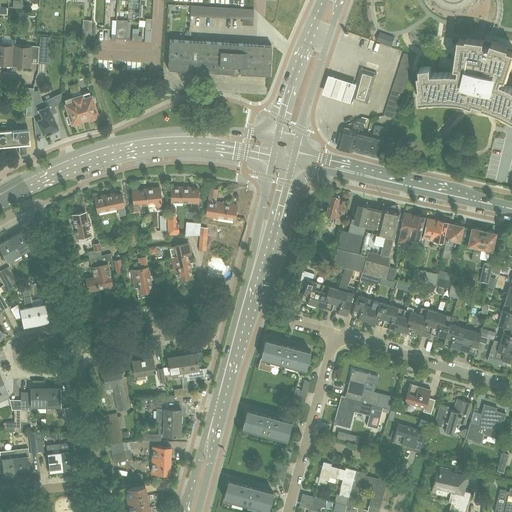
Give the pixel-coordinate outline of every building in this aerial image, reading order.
[(435,0),(437,1),(439,3),(442,6),(445,7),(447,8),(452,9),(457,9),(462,8),(466,7),(471,4),(474,1),(474,0),(435,0)] [(190,15),(243,19),(253,19),(254,9),(245,9),(191,5),(190,15)] [(115,34),(115,38),(126,39),(128,20),(116,20),(115,34)] [(511,61),(511,49),(511,50),(511,48),(492,41),(488,40),(479,39),(467,37),(467,39),(460,38),(458,49),(456,66),(460,67),(459,72),(449,72),(432,72),(431,66),(421,67),(421,71),(417,72),(420,101),(429,100),(445,99),(456,100),(464,101),(478,106),(483,107),(484,106),(491,108),(502,112),(509,116),(511,117),(511,86),(510,86),(501,82),(501,80),(502,77),(506,78),(511,65),(511,61)] [(84,38),(85,50),(93,51),(92,39),(84,38)] [(272,45),(170,39),(168,69),(266,75),(270,75),(272,45)] [(0,64),(13,65),(14,44),(0,43),(0,64)] [(14,44),(13,65),(31,67),(31,63),(32,45),(14,44)] [(402,58),(412,61),(414,56),(404,53),(402,58)] [(411,66),(412,61),(402,58),(401,63),(411,66)] [(409,71),(411,66),(401,63),(399,68),(409,71)] [(407,76),(409,71),(399,68),(397,73),(407,76)] [(368,103),(377,73),(361,69),(356,87),(353,99),(368,103)] [(406,82),(407,76),(397,73),(396,78),(406,82)] [(356,87),(329,78),(323,97),(351,106),(356,87)] [(404,87),(406,82),(396,78),(394,84),(404,87)] [(89,92),(82,94),(78,83),(74,85),(77,96),(85,118),(90,117),(91,119),(96,117),(96,115),(97,114),(91,96),(89,92)] [(402,92),(404,87),(394,84),(393,89),(402,92)] [(85,118),(77,96),(74,85),(69,86),(73,97),(65,99),(67,104),(66,104),(72,122),(74,122),(74,124),(80,122),(79,120),(85,118)] [(25,87),(24,105),(26,105),(26,116),(33,116),(33,115),(33,101),(33,96),(34,94),(34,88),(25,87)] [(401,97),(402,92),(393,89),(391,94),(401,97)] [(33,116),(34,129),(40,126),(44,135),(47,134),(52,131),(54,133),(58,131),(58,128),(59,128),(52,114),(58,111),(55,105),(54,102),(51,104),(45,106),(40,94),(34,94),(33,96),(33,115),(33,116)] [(399,102),(401,97),(391,94),(389,99),(399,102)] [(398,107),(399,102),(389,99),(388,104),(398,107)] [(396,112),(398,107),(388,104),(386,109),(396,112)] [(394,118),(396,112),(386,109),(384,114),(394,118)] [(0,130),(0,146),(19,145),(19,155),(20,155),(27,152),(26,144),(30,144),(29,128),(25,129),(24,121),(16,121),(17,129),(0,130)] [(353,150),(359,124),(354,123),(352,130),(345,128),(341,131),(337,146),(353,150)] [(363,153),(368,134),(363,133),(365,126),(359,124),(353,150),(363,153)] [(368,134),(363,153),(380,157),(385,138),(381,137),(383,127),(376,125),(373,135),(368,134)] [(146,189),(148,203),(156,203),(156,207),(161,206),(160,187),(146,189)] [(193,187),(171,187),(171,199),(187,199),(187,201),(190,201),(190,202),(198,202),(198,189),(193,189),(193,187)] [(139,204),(148,203),(146,189),(132,190),(134,204),(131,204),(132,212),(140,211),(139,204)] [(217,190),(210,189),(206,215),(215,216),(218,217),(219,215),(235,217),(237,205),(216,201),(217,190)] [(125,213),(124,206),(121,194),(117,195),(116,193),(115,193),(94,197),(97,209),(113,206),(113,208),(116,207),(117,207),(118,207),(119,215),(125,213)] [(339,197),(330,195),(325,214),(326,214),(325,219),(330,220),(332,215),(335,216),(334,222),(340,224),(341,217),(342,217),(346,200),(338,199),(339,197)] [(360,202),(358,203),(356,203),(354,204),(350,221),(349,227),(365,231),(360,253),(366,255),(372,232),(378,208),(367,205),(365,203),(360,202)] [(389,255),(399,212),(399,211),(381,206),(381,209),(378,208),(372,232),(366,255),(362,271),(362,272),(386,277),(389,265),(389,255)] [(85,212),(73,214),(78,237),(90,235),(88,226),(91,225),(90,220),(87,221),(85,212)] [(415,215),(404,213),(400,231),(401,231),(399,239),(409,242),(410,239),(418,241),(424,217),(415,215)] [(425,248),(427,237),(442,241),(446,222),(438,220),(438,221),(427,219),(423,237),(421,236),(418,246),(425,248)] [(464,228),(462,227),(462,226),(461,226),(461,224),(454,222),(454,224),(450,223),(444,248),(449,250),(450,243),(451,243),(452,239),(459,241),(460,236),(462,236),(464,228)] [(464,228),(462,236),(470,238),(469,244),(474,245),(471,259),(478,260),(480,249),(484,231),(480,230),(480,228),(476,227),(472,228),(472,229),(464,228)] [(364,234),(342,229),(338,245),(360,251),(364,234)] [(484,231),(480,249),(490,252),(494,233),(492,230),(488,229),(487,231),(484,231)] [(11,237),(21,254),(34,246),(24,230),(11,237)] [(206,249),(208,231),(201,230),(199,249),(206,249)] [(0,248),(8,261),(21,254),(11,237),(0,243),(0,248)] [(46,257),(43,244),(42,238),(35,240),(39,258),(46,257)] [(89,259),(101,255),(98,243),(93,244),(94,250),(87,252),(89,259)] [(192,277),(187,254),(192,254),(190,243),(169,247),(174,272),(179,271),(180,280),(192,277)] [(158,253),(157,245),(149,247),(151,254),(158,253)] [(504,248),(497,246),(495,256),(499,257),(500,255),(502,256),(504,248)] [(360,253),(337,247),(333,263),(362,271),(366,255),(360,253)] [(450,250),(444,248),(442,256),(449,258),(450,250)] [(107,261),(108,261),(112,260),(110,253),(106,254),(101,255),(89,259),(91,266),(92,265),(94,273),(96,272),(97,276),(86,278),(89,290),(112,285),(107,261)] [(152,290),(147,267),(148,267),(146,257),(139,258),(141,269),(131,271),(134,284),(138,283),(140,293),(152,290)] [(480,281),(488,283),(493,264),(486,262),(484,263),(480,281)] [(389,265),(386,277),(394,279),(396,267),(389,265)] [(3,269),(13,286),(11,283),(16,280),(8,266),(3,269)] [(345,266),(338,288),(335,299),(333,303),(339,305),(337,312),(347,315),(353,293),(345,290),(346,287),(347,287),(353,269),(345,266)] [(48,267),(37,273),(41,279),(49,274),(49,272),(48,267)] [(4,291),(13,286),(3,269),(0,270),(0,277),(4,285),(1,286),(4,291)] [(316,305),(323,283),(312,280),(315,273),(303,269),(299,285),(305,286),(302,295),(309,296),(307,302),(316,305)] [(421,273),(414,272),(412,279),(419,281),(421,273)] [(41,279),(37,273),(27,279),(30,284),(41,279)] [(498,278),(491,276),(489,282),(488,286),(495,289),(496,285),(498,278)] [(450,288),(452,281),(438,277),(436,285),(450,288)] [(338,288),(323,283),(316,305),(325,308),(329,297),(335,299),(338,288)] [(460,299),(463,287),(451,284),(448,296),(460,299)] [(0,293),(0,305),(2,310),(8,306),(1,293),(0,293)] [(358,294),(354,309),(360,311),(358,318),(367,321),(374,299),(358,294)] [(511,295),(507,294),(502,309),(511,311),(511,295)] [(36,324),(32,305),(30,296),(24,297),(24,299),(25,301),(27,307),(20,308),(18,304),(10,308),(14,314),(18,313),(18,317),(21,316),(23,326),(36,324)] [(385,315),(389,304),(374,299),(367,321),(376,323),(378,318),(384,320),(385,315)] [(49,321),(48,319),(45,303),(32,305),(36,324),(49,321)] [(397,330),(404,309),(389,304),(385,315),(391,317),(388,327),(397,330)] [(414,332),(421,335),(422,335),(423,334),(424,331),(427,320),(433,322),(437,311),(421,307),(419,313),(420,313),(416,324),(414,332)] [(420,313),(419,313),(404,309),(397,330),(407,333),(410,322),(416,324),(420,313)] [(511,311),(502,309),(497,324),(504,326),(511,328),(511,311)] [(446,333),(450,323),(452,316),(437,311),(433,322),(439,324),(436,335),(445,337),(446,333)] [(459,349),(466,327),(450,323),(446,333),(453,335),(449,346),(459,349)] [(511,328),(504,326),(499,342),(511,345),(511,342),(511,328)] [(466,327),(459,349),(468,352),(469,347),(475,349),(481,332),(466,327)] [(480,335),(487,337),(489,330),(482,328),(480,335)] [(266,339),(261,357),(283,363),(288,344),(285,343),(285,344),(266,339)] [(491,351),(496,353),(493,362),(505,366),(507,361),(511,362),(511,351),(509,351),(511,345),(499,342),(494,340),(492,344),(493,344),(491,351)] [(288,344),(283,363),(305,369),(310,351),(290,346),(291,344),(288,344)] [(188,375),(187,371),(199,369),(197,360),(201,360),(202,354),(201,352),(196,353),(181,355),(183,372),(184,376),(187,375),(188,375)] [(171,374),(183,372),(181,355),(168,357),(171,374)] [(153,358),(132,361),(135,375),(155,371),(153,358)] [(163,367),(157,368),(160,382),(166,381),(163,367)] [(120,368),(101,372),(105,388),(113,386),(118,409),(127,407),(122,384),(123,384),(120,368)] [(385,399),(379,397),(379,394),(364,390),(368,373),(352,369),(344,396),(344,397),(377,405),(383,407),(385,399)] [(301,391),(307,392),(310,382),(304,379),(301,391)] [(0,406),(6,404),(4,398),(9,396),(3,382),(0,383),(0,406)] [(429,390),(410,384),(405,401),(424,407),(423,411),(431,413),(435,399),(427,397),(429,390)] [(31,406),(46,406),(46,387),(30,387),(31,406)] [(46,387),(46,406),(61,406),(61,387),(46,387)] [(307,392),(301,391),(295,389),(294,395),(306,398),(307,392)] [(304,404),(306,398),(294,395),(292,400),(298,402),(304,404)] [(344,397),(344,396),(341,395),(333,424),(349,428),(354,411),(369,415),(366,426),(377,428),(383,407),(377,405),(344,397)] [(472,403),(457,398),(453,410),(447,408),(448,405),(440,403),(434,423),(445,426),(444,430),(453,433),(457,422),(465,424),(472,403)] [(301,414),(304,404),(298,402),(295,414),(301,414)] [(483,406),(478,424),(470,422),(465,437),(482,442),(484,434),(496,438),(502,419),(504,420),(506,413),(496,410),(497,407),(483,403),(483,406)] [(164,421),(181,422),(181,409),(164,408),(164,421)] [(247,410),(242,428),(264,433),(270,414),(267,413),(267,415),(247,410)] [(105,421),(118,419),(117,413),(117,412),(116,412),(116,413),(105,415),(105,414),(104,415),(105,421)] [(270,414),(264,433),(287,439),(291,421),(272,416),(272,415),(270,414)] [(68,429),(75,428),(72,416),(66,417),(68,429)] [(107,427),(119,424),(118,419),(105,421),(107,427)] [(181,422),(164,421),(160,421),(160,434),(140,433),(140,440),(161,440),(161,435),(180,435),(181,422)] [(108,433),(120,430),(119,424),(107,427),(108,433)] [(422,442),(426,428),(418,426),(417,429),(398,424),(393,441),(412,446),(414,440),(422,442)] [(78,441),(75,428),(68,429),(71,442),(78,441)] [(109,438),(121,436),(120,430),(108,433),(109,438)] [(37,452),(36,440),(35,431),(29,432),(31,453),(37,452)] [(123,442),(123,441),(122,441),(121,436),(109,438),(110,444),(123,442)] [(36,440),(37,452),(44,451),(43,439),(36,440)] [(60,444),(60,451),(63,470),(76,468),(73,450),(71,442),(60,444)] [(123,442),(110,444),(114,462),(126,459),(124,451),(123,442)] [(63,470),(60,451),(60,444),(47,445),(50,471),(63,470)] [(152,459),(170,460),(171,447),(153,446),(152,459)] [(15,457),(17,475),(21,475),(30,474),(29,471),(28,456),(29,456),(28,448),(14,449),(15,457)] [(17,475),(15,457),(14,449),(4,450),(5,453),(0,453),(1,459),(2,459),(4,474),(13,473),(13,476),(17,475)] [(131,449),(124,451),(126,459),(133,458),(131,449)] [(282,461),(289,463),(291,452),(285,449),(282,461)] [(497,470),(505,472),(510,455),(503,453),(497,470)] [(169,474),(170,460),(152,459),(152,473),(169,474)] [(287,468),(289,463),(282,461),(277,459),(275,465),(287,468)] [(350,491),(356,470),(346,467),(345,471),(331,468),(332,464),(323,461),(317,484),(326,486),(329,476),(342,479),(340,488),(341,489),(340,495),(337,494),(334,502),(336,502),(346,505),(350,491)] [(452,467),(438,464),(431,492),(436,493),(437,488),(451,491),(448,502),(451,503),(449,511),(452,511),(451,511),(466,511),(467,511),(464,511),(465,505),(465,502),(468,502),(469,503),(471,492),(464,490),(467,476),(451,473),(452,467)] [(286,474),(287,468),(275,465),(274,471),(279,472),(286,474)] [(368,511),(373,511),(378,511),(388,478),(379,476),(378,480),(365,476),(366,472),(356,470),(350,491),(346,505),(354,507),(356,499),(358,500),(362,485),(376,488),(373,498),(371,497),(368,511)] [(136,485),(144,483),(142,473),(140,473),(139,472),(134,474),(136,485)] [(283,484),(286,474),(279,472),(276,484),(283,484)] [(136,485),(134,474),(134,473),(129,475),(127,476),(129,486),(136,485)] [(493,487),(495,478),(492,477),(488,476),(486,485),(493,487)] [(229,480),(224,498),(246,503),(251,484),(248,484),(248,485),(229,480)] [(136,485),(129,486),(125,487),(130,511),(150,511),(144,483),(144,484),(144,483),(136,485)] [(251,484),(246,503),(268,509),(273,492),(253,486),(254,485),(251,484)] [(511,511),(511,487),(510,487),(509,491),(500,489),(494,511),(496,511),(511,511)] [(319,511),(321,506),(325,507),(327,500),(314,496),(310,511),(344,511),(346,505),(336,502),(333,511),(319,511)]
